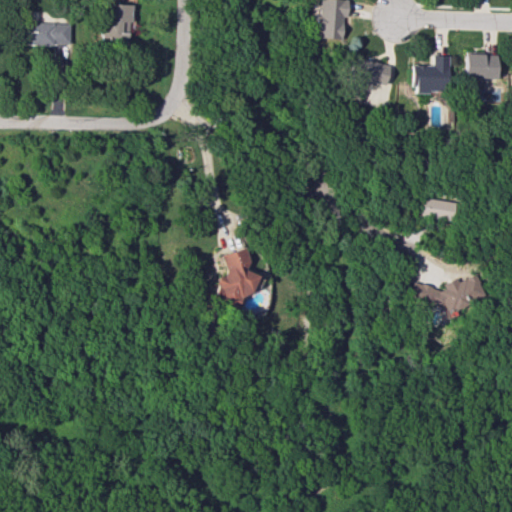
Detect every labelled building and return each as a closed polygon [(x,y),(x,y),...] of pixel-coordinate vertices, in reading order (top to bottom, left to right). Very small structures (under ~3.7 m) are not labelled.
[(308,15),(308,26),(312,26),(311,37),(336,38),(337,16),(341,16),(341,0),(314,0),(314,16),(308,15)] [(127,43),(128,4),(102,3),(101,42),(127,43)] [(67,22),(16,21),(15,44),(67,45),(67,22)] [(458,76),(490,78),(491,54),(459,52),(458,76)] [(444,55),(426,54),(426,65),(407,64),(406,91),(442,92),(444,55)] [(342,76),(379,86),(385,65),(348,55),(342,76)] [(414,215),(445,220),(447,201),(416,197),(414,215)] [(216,254),(221,272),(216,274),(206,295),(216,299),(218,304),(227,308),(233,306),(239,294),(246,292),(254,275),(240,269),(244,261),(240,247),(216,254)] [(409,308),(436,299),(439,310),(477,297),(470,274),(451,280),(450,278),(434,283),(434,280),(403,291),(409,308)]
